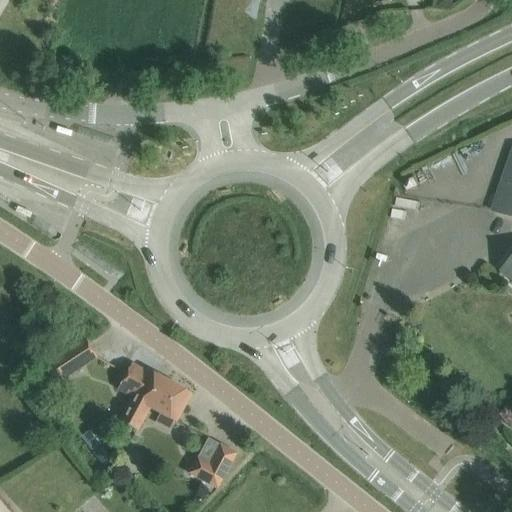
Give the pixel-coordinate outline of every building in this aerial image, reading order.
[(438,0),(437,5),(451,8),(452,0),(438,0)] [(511,153),(492,211),(511,217),(511,153)] [(511,256),(501,270),(502,272),(505,269),(511,274),(511,256)] [(97,358),(88,343),(85,339),(38,369),(51,388),(97,358)] [(137,431),(149,407),(164,381),(148,372),(147,373),(131,365),(118,389),(134,398),(121,422),(137,431)] [(169,431),(175,421),(176,421),(190,395),(164,381),(149,407),(160,413),(154,423),(169,431)] [(220,445),(210,465),(198,458),(189,474),(217,489),(236,454),(220,445)]
